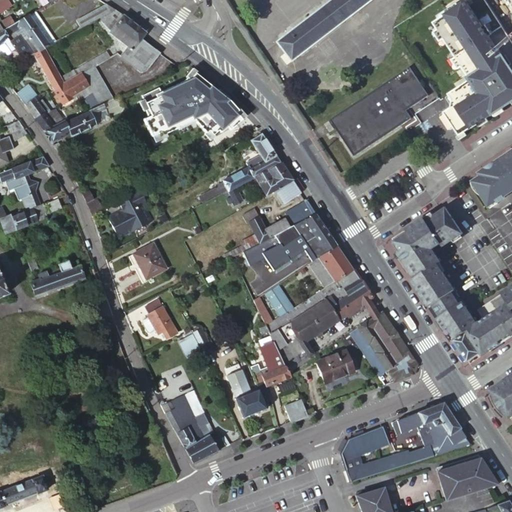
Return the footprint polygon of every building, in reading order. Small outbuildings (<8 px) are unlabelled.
[(292,61),(370,0),(333,0),(278,43),(292,61)] [(482,0),(469,0),(465,3),(487,37),(500,28),(497,23),(487,8),(482,0)] [(511,12),(511,0),(498,0),(487,8),(497,23),(511,12)] [(465,3),(432,25),(470,82),(448,96),(449,98),(455,107),(452,109),(443,115),(453,130),(458,137),(458,138),(463,135),(476,127),(478,125),(485,120),(492,116),(501,110),(510,104),(511,102),(511,75),(507,68),(501,59),(492,44),(488,38),(487,37),(465,3)] [(112,10),(105,5),(75,21),(80,29),(97,20),(104,17),(114,11),(112,10)] [(121,15),(114,11),(104,17),(97,20),(109,32),(123,16),(121,15)] [(34,13),(27,17),(38,33),(47,47),(51,45),(55,43),(34,13)] [(0,21),(1,23),(5,29),(13,25),(8,18),(6,19),(2,15),(0,15),(0,14),(0,21)] [(131,23),(123,16),(109,32),(109,33),(128,48),(131,50),(140,40),(145,34),(140,30),(131,23)] [(23,19),(13,25),(5,29),(4,30),(3,31),(6,36),(15,31),(19,37),(21,40),(26,46),(28,49),(32,45),(37,52),(43,49),(47,47),(38,33),(27,17),(23,19)] [(0,32),(0,51),(3,57),(13,50),(8,43),(6,39),(7,37),(6,36),(3,31),(0,32)] [(19,37),(8,43),(20,61),(27,58),(33,55),(28,49),(26,46),(21,40),(19,37)] [(131,50),(128,48),(119,60),(140,75),(144,74),(159,56),(140,40),(131,50)] [(33,54),(38,63),(63,104),(72,99),(70,96),(65,86),(64,84),(60,79),(59,75),(43,49),(37,52),(33,54)] [(501,59),(507,68),(510,66),(504,57),(501,59)] [(104,63),(102,58),(100,59),(79,69),(82,75),(94,69),(103,63),(104,63)] [(408,68),(386,82),(406,111),(427,97),(408,68)] [(60,79),(64,84),(81,75),(82,75),(79,69),(60,79)] [(94,69),(82,75),(81,75),(87,87),(91,94),(98,107),(103,105),(110,102),(94,69)] [(14,82),(4,70),(0,72),(0,76),(8,86),(14,82)] [(159,93),(157,89),(140,97),(142,101),(146,111),(144,112),(147,118),(142,121),(150,138),(151,137),(156,135),(157,138),(164,135),(177,129),(176,127),(192,119),(193,122),(204,134),(205,134),(207,132),(211,136),(212,136),(217,131),(219,133),(225,127),(228,131),(241,119),(235,113),(237,111),(227,99),(210,87),(193,74),(188,81),(185,78),(182,82),(159,93)] [(87,87),(81,75),(64,84),(65,86),(70,96),(87,87)] [(386,82),(329,120),(353,157),(410,119),(406,111),(386,82)] [(25,91),(17,97),(18,98),(19,100),(26,107),(33,118),(43,113),(35,102),(29,96),(25,91)] [(449,98),(446,100),(452,109),(455,107),(449,98)] [(118,99),(113,101),(118,112),(123,110),(118,99)] [(53,127),(42,131),(50,143),(69,135),(70,139),(96,127),(95,126),(104,122),(105,125),(115,120),(114,118),(119,116),(118,112),(113,101),(110,102),(103,105),(98,107),(88,111),(89,113),(65,125),(64,122),(53,127)] [(146,111),(142,101),(136,104),(140,113),(144,112),(146,111)] [(511,106),(510,104),(501,110),(503,113),(506,112),(508,110),(510,109),(511,107),(511,106)] [(501,110),(492,116),(494,119),(503,113),(501,110)] [(42,131),(53,127),(49,122),(44,115),(43,114),(43,113),(33,118),(42,131)] [(443,115),(439,117),(449,133),(453,130),(443,115)] [(19,123),(17,120),(6,125),(4,126),(9,135),(13,133),(18,140),(28,136),(23,129),(19,123)] [(478,125),(476,127),(478,130),(487,123),(485,120),(478,125)] [(324,125),(329,133),(333,130),(328,122),(324,125)] [(207,132),(205,134),(204,134),(203,135),(208,141),(213,137),(212,136),(211,136),(207,132)] [(13,133),(9,135),(14,142),(18,140),(13,133)] [(156,135),(151,137),(154,144),(165,138),(164,135),(157,138),(156,135)] [(267,145),(260,135),(249,141),(258,155),(259,157),(263,163),(275,156),(267,145)] [(455,139),(458,143),(465,138),(463,135),(458,138),(458,137),(455,139)] [(278,161),(275,156),(263,163),(259,157),(246,164),(249,169),(253,177),(259,174),(280,164),(278,161)] [(511,158),(499,167),(501,169),(494,180),(489,179),(484,182),(484,181),(475,186),(491,210),(498,206),(499,207),(506,202),(505,201),(511,197),(510,195),(511,193),(511,158)] [(0,182),(4,181),(9,194),(14,192),(18,203),(22,202),(33,198),(36,186),(29,183),(26,175),(40,170),(36,160),(21,165),(0,172),(0,182)] [(282,167),(280,164),(259,174),(253,177),(255,181),(259,186),(285,171),(282,167)] [(484,181),(484,182),(489,179),(494,180),(501,169),(499,167),(482,178),(484,181)] [(253,177),(249,169),(223,183),(224,184),(227,191),(232,188),(234,188),(253,177)] [(290,178),(285,171),(259,186),(265,196),(273,191),(281,205),(300,194),(290,178)] [(80,179),(74,182),(76,184),(79,189),(80,191),(81,193),(86,190),(80,179)] [(227,191),(224,184),(219,186),(216,190),(219,196),(226,192),(227,191)] [(227,191),(226,192),(229,197),(224,200),(227,205),(230,204),(232,206),(241,201),(234,188),(232,188),(227,191)] [(91,216),(101,211),(99,206),(95,198),(91,200),(86,190),(81,193),(86,205),(91,216)] [(147,202),(140,190),(121,200),(118,202),(123,210),(108,218),(119,238),(131,232),(132,233),(152,222),(143,205),(147,202)] [(26,211),(37,207),(33,198),(22,202),(26,211)] [(60,208),(56,199),(46,203),(51,212),(60,208)] [(306,202),(305,201),(284,212),(288,220),(292,218),(296,225),(297,224),(315,215),(309,207),(306,202)] [(109,202),(99,206),(101,211),(103,210),(111,206),(109,202)] [(26,211),(11,217),(12,221),(15,228),(15,229),(16,230),(46,218),(41,205),(37,207),(26,211)] [(426,222),(424,219),(406,231),(408,233),(394,242),(395,244),(400,252),(404,258),(401,260),(407,268),(414,278),(411,280),(420,294),(429,307),(432,305),(437,314),(440,317),(437,319),(452,342),(453,341),(467,332),(477,347),(481,353),(483,356),(511,336),(511,286),(501,294),(507,304),(475,325),(461,303),(458,305),(450,294),(454,292),(436,265),(439,263),(431,250),(440,245),(447,239),(449,242),(460,236),(462,234),(446,209),(433,217),(426,222)] [(269,239),(265,230),(254,210),(241,216),(247,225),(248,225),(256,238),(259,244),(269,239)] [(2,217),(0,218),(0,221),(5,234),(16,230),(15,229),(15,228),(12,221),(11,217),(10,214),(3,217),(2,217)] [(296,225),(290,228),(273,237),(282,249),(286,247),(288,250),(292,251),(304,243),(309,251),(305,253),(310,261),(315,258),(336,246),(331,239),(327,233),(315,215),(297,224),(296,225)] [(292,218),(288,220),(285,222),(283,220),(265,230),(269,239),(273,237),(278,234),(290,228),(296,225),(292,218)] [(259,244),(256,238),(244,244),(247,250),(249,249),(259,244)] [(440,245),(442,248),(449,242),(447,239),(440,245)] [(220,256),(223,262),(232,258),(234,257),(247,250),(244,244),(220,256)] [(151,246),(132,255),(145,280),(163,271),(151,246)] [(344,258),(336,246),(315,258),(310,261),(307,263),(324,288),(326,287),(333,282),(336,280),(352,270),(344,258)] [(31,253),(25,256),(28,264),(30,269),(36,267),(31,253)] [(57,265),(58,269),(60,273),(71,269),(68,261),(57,265)] [(38,280),(34,282),(30,283),(35,296),(84,279),(79,266),(71,269),(60,273),(47,277),(45,278),(38,280)] [(58,269),(46,273),(47,277),(60,273),(58,269)] [(370,297),(352,270),(336,280),(333,282),(337,287),(327,294),(325,293),(310,303),(313,308),(289,323),(299,338),(302,342),(315,334),(317,337),(324,332),(323,329),(344,315),(346,317),(363,305),(362,303),(366,300),(370,297)] [(37,274),(38,280),(45,278),(47,277),(46,273),(45,272),(37,274)] [(278,317),(264,327),(271,341),(283,365),(292,359),(294,358),(286,345),(299,338),(289,323),(313,308),(310,303),(325,293),(327,294),(337,287),(333,282),(326,287),(324,288),(312,296),(291,309),(278,317)] [(278,317),(291,309),(276,285),(263,294),(278,317)] [(262,299),(254,302),(263,325),(271,322),(262,299)] [(371,317),(376,314),(366,300),(362,303),(363,305),(371,317)] [(155,301),(143,308),(147,315),(145,316),(147,318),(141,321),(141,324),(147,333),(150,333),(155,331),(157,335),(161,333),(165,341),(177,334),(160,307),(159,308),(155,301)] [(416,365),(380,311),(376,314),(371,317),(347,333),(377,377),(386,372),(393,383),(411,375),(416,365)] [(199,329),(191,333),(192,335),(200,351),(202,355),(210,351),(199,329)] [(464,359),(467,362),(477,355),(481,353),(477,347),(467,332),(453,341),(455,344),(457,348),(464,359)] [(200,351),(192,335),(188,336),(189,338),(179,344),(186,357),(200,351)] [(294,363),(296,366),(308,358),(306,355),(309,353),(302,342),(299,338),(286,345),(294,358),(292,359),(294,363)] [(262,381),(264,387),(288,377),(285,369),(283,365),(271,341),(257,348),(267,370),(264,371),(265,374),(260,376),(256,365),(248,368),(255,384),(262,381)] [(344,351),(314,362),(322,383),(352,371),(344,351)] [(292,359),(283,365),(285,369),(294,363),(292,359)] [(235,398),(250,392),(240,370),(226,377),(235,398)] [(511,375),(509,378),(489,391),(492,395),(490,396),(490,398),(491,399),(491,400),(491,401),(493,406),(495,408),(495,409),(496,410),(497,411),(498,412),(499,413),(499,414),(500,414),(501,415),(502,415),(503,416),(504,416),(505,415),(508,419),(511,415),(511,375)] [(264,387),(262,381),(255,384),(257,389),(260,396),(264,395),(267,394),(264,387)] [(260,396),(257,389),(250,392),(235,398),(233,399),(241,418),(265,409),(262,402),(260,396)] [(135,414),(145,410),(145,409),(139,396),(129,401),(135,414)] [(216,449),(223,447),(214,431),(209,434),(204,425),(207,424),(203,414),(194,419),(182,396),(160,406),(173,430),(192,463),(216,451),(216,449)] [(298,420),(306,417),(303,411),(300,401),(298,397),(296,398),(297,402),(283,408),(289,423),(298,420)] [(452,419),(442,404),(432,407),(395,421),(400,433),(425,424),(429,429),(435,427),(435,426),(441,423),(447,434),(445,435),(451,443),(454,444),(466,440),(452,419)] [(365,465),(362,456),(390,446),(382,426),(349,440),(342,454),(345,463),(347,469),(351,482),(434,455),(445,452),(441,445),(430,448),(427,444),(405,451),(365,465)] [(484,468),(478,459),(437,472),(442,488),(445,487),(449,500),(475,492),(481,490),(496,485),(491,477),(484,468)] [(51,477),(49,472),(30,480),(25,482),(6,490),(0,491),(0,507),(46,489),(48,494),(46,495),(53,511),(65,511),(61,502),(51,477)] [(392,511),(385,488),(356,497),(361,511),(392,511)] [(511,511),(511,508),(509,503),(508,502),(487,509),(487,511),(511,511)]
